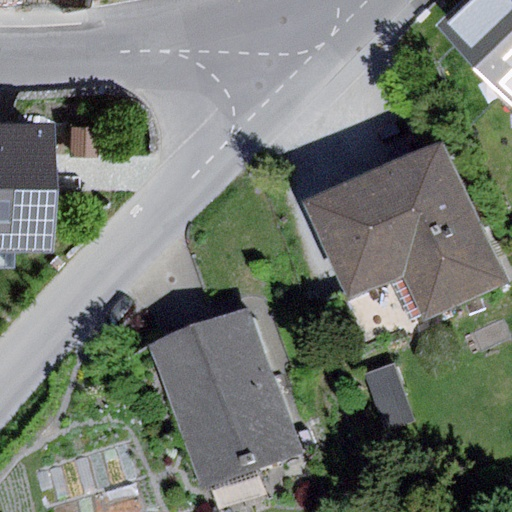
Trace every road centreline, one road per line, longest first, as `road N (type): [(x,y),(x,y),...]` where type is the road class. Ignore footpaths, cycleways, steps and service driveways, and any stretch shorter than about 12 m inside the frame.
road 1 (residential): [(285,81),(78,289),(0,382)]
road 2 (residential): [(0,58),(206,54),(260,62),(285,81)]
